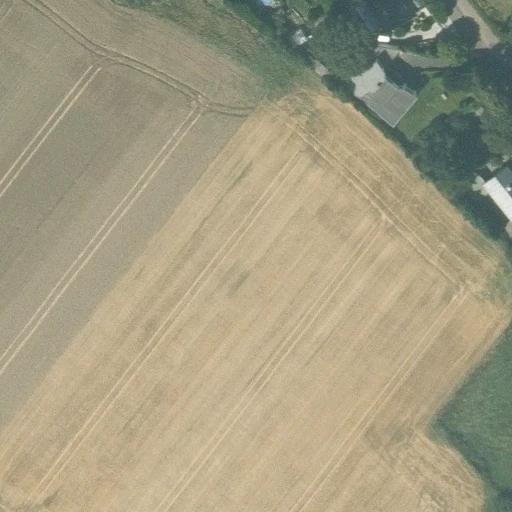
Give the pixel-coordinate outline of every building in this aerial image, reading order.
[(401,0),(362,0),(367,6),(369,5),(389,35),(414,19),(401,0)] [(378,31),(364,10),(353,17),(366,39),(378,31)] [(398,94),(385,82),(385,77),(377,65),(359,80),(355,76),(347,85),(360,95),(362,93),(368,98),(365,102),(395,126),(416,99),(403,93),(398,94)] [(483,163),(472,148),(458,159),(469,173),(483,163)] [(511,180),(505,172),(485,189),(491,196),(511,222),(511,180)] [(485,189),(475,198),(481,205),(491,196),(485,189)]
